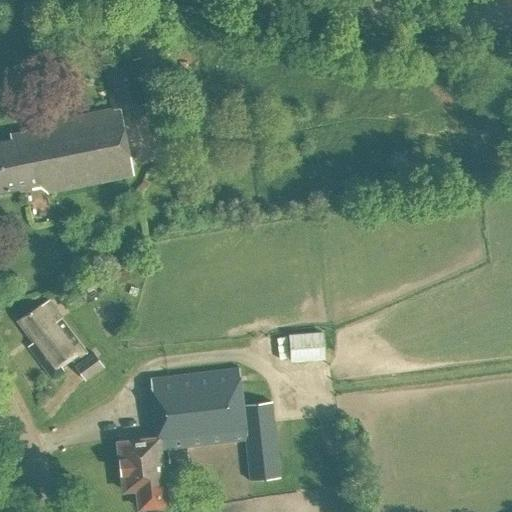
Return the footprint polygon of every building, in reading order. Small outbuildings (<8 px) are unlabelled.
[(0,142),(0,192),(40,185),(49,192),(135,175),(122,108),(151,102),(142,58),(106,65),(114,109),(28,127),(29,131),(12,134),(13,139),(0,142)] [(35,104),(24,106),(26,119),(38,116),(35,104)] [(76,301),(67,288),(57,296),(66,308),(76,301)] [(74,364),(87,354),(48,301),(20,322),(36,343),(29,348),(53,381),(64,372),(62,368),(72,361),(74,364)] [(322,333),(288,335),(290,363),(324,360),(322,333)] [(93,352),(74,366),(86,382),(104,368),(93,352)] [(158,437),(118,442),(124,492),(137,490),(139,510),(183,504),(180,481),(162,483),(158,450),(167,449),(168,463),(186,460),(185,447),(243,439),(248,482),(279,478),(269,401),(244,404),(239,367),(151,378),(158,437)]
